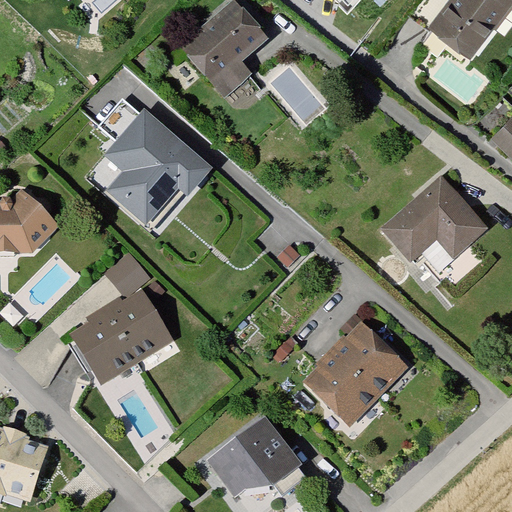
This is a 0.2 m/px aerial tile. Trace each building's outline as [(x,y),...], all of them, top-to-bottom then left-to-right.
[(511,0),(445,0),(426,27),(474,59),(511,6),(511,0)] [(180,53),(226,100),(253,79),(242,65),(268,42),(234,2),(180,53)] [(214,172),(143,107),(98,156),(121,177),(104,195),(153,239),(214,172)] [(511,111),(492,134),(511,152),(511,111)] [(442,176),(381,230),(413,267),(438,243),(456,262),(489,232),(442,176)] [(0,259),(25,261),(49,236),(13,198),(0,210),(0,259)] [(122,257),(98,279),(119,300),(142,279),(122,257)] [(137,298),(64,341),(96,394),(169,351),(137,298)] [(359,321),(302,382),(352,428),(407,367),(359,321)] [(257,426),(226,447),(264,496),(293,474),(257,426)] [(0,502),(23,509),(43,452),(0,441),(0,502)] [(226,447),(196,472),(220,500),(237,496),(264,496),(226,447)]
